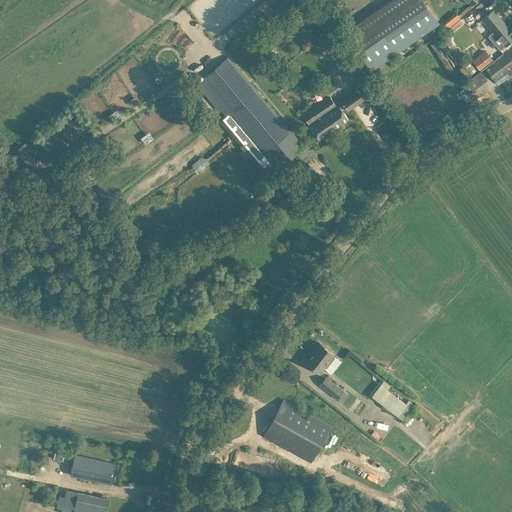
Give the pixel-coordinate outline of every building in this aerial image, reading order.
[(392,0),(345,32),(370,68),(438,22),(423,0),(392,0)] [(263,36),(260,39),(273,55),(277,51),(312,19),(311,18),(319,10),(312,3),(304,10),(302,8),(288,21),(284,17),(263,36)] [(486,16),(482,20),(504,46),(511,39),(511,23),(507,28),(493,10),(486,16)] [(467,23),(453,34),(457,39),(463,47),(464,47),(467,51),(469,50),(475,45),(477,44),(473,40),(471,41),(465,33),(474,25),(471,20),(468,16),(464,19),(467,23)] [(449,28),(452,31),(463,23),(460,19),(449,28)] [(449,32),(442,36),(460,63),(464,61),(451,42),(450,38),(451,35),(449,32)] [(341,45),(336,48),(341,55),(346,51),(341,45)] [(511,46),(495,60),(485,67),(488,71),(489,73),(495,81),(507,72),(510,76),(511,74),(511,46)] [(493,59),(485,50),(472,60),(480,70),(493,59)] [(348,118),(343,111),(346,109),(347,110),(373,92),(348,56),(338,63),(356,89),(339,100),(342,103),(337,106),(329,95),(302,115),(318,139),(348,118)] [(241,125),(270,159),(276,167),(303,145),(228,57),(202,79),(196,83),(219,111),(221,109),(226,115),(221,119),(233,132),(241,125)] [(480,71),(461,85),(467,94),(470,92),(481,84),(487,79),(483,75),(480,71)] [(305,361),(312,367),(319,373),(334,354),(319,342),(305,361)] [(326,377),(320,384),(337,398),(342,401),(348,394),(344,390),(326,377)] [(387,389),(378,400),(383,405),(382,406),(390,412),(391,410),(397,415),(407,403),(387,389)] [(330,425),(292,404),(283,399),(263,435),(310,461),(330,425)] [(55,452),(53,458),(62,461),(64,455),(55,452)] [(115,463),(105,461),(74,454),(70,473),(111,482),(115,463)] [(60,496),(57,508),(63,509),(62,511),(104,511),(107,500),(68,491),(67,498),(60,496)] [(159,511),(163,497),(151,493),(148,503),(146,502),(143,511),(159,511)]
